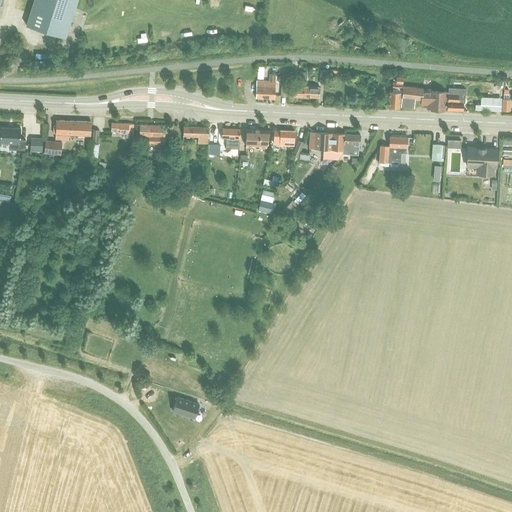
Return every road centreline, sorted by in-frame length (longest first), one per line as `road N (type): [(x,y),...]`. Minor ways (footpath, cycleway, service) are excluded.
road 1 (secondary): [(225,110),(511,123)]
road 2 (unclassified): [(191,511),(159,443),(122,402),(68,375),(0,358)]
road 3 (secondary): [(225,110),(151,90),(91,104)]
road 4 (secondary): [(91,104),(225,110)]
